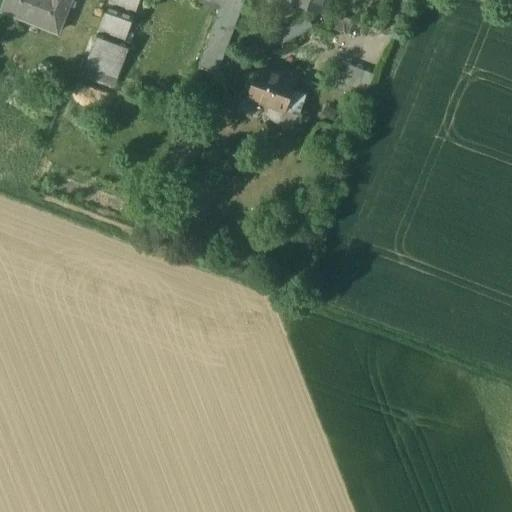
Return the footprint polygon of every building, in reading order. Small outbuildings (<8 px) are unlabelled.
[(6,0),(3,10),(58,32),(70,0),(6,0)] [(109,0),(98,33),(107,36),(118,40),(124,42),(139,0),(109,0)] [(224,0),(223,6),(199,68),(216,74),(243,0),(224,0)] [(295,0),(294,3),(320,13),(324,0),(295,0)] [(118,40),(107,36),(104,44),(116,48),(118,40)] [(346,61),(337,84),(364,94),(373,72),(346,61)] [(296,79),(259,66),(248,97),(285,111),(293,89),(296,79)] [(307,94),(293,89),(285,111),(299,116),(307,94)]
